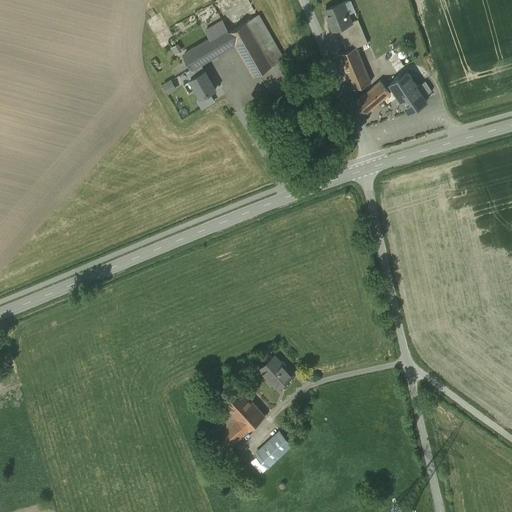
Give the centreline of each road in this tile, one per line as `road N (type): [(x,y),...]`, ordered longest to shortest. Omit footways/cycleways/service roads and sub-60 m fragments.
road 1 (tertiary): [(365,168),(0,313)]
road 2 (unclassified): [(365,168),(413,363)]
road 3 (unclassified): [(303,0),(365,168)]
road 4 (unclassified): [(413,363),(450,511)]
road 5 (tertiary): [(511,125),(365,168)]
road 6 (unclassified): [(413,363),(511,432)]
